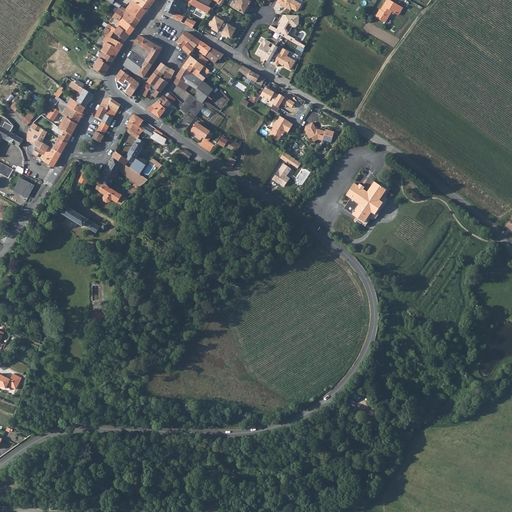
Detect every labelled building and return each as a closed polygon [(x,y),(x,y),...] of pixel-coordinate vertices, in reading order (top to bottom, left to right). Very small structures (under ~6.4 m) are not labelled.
[(133,0),(133,1),(147,10),(154,1),(153,0),(133,0)] [(174,16),(184,21),(186,16),(176,12),(180,0),(186,0),(193,3),(212,13),(216,7),(211,5),(201,1),(197,0),(169,0),(165,10),(175,15),(174,16)] [(230,0),(229,1),(230,4),(244,12),(247,6),(246,5),(248,0),(230,0)] [(396,15),(400,7),(388,0),(383,0),(377,10),(375,9),(372,15),(382,21),(389,10),(396,15)] [(147,10),(133,1),(126,10),(140,20),(146,12),(147,10)] [(118,4),(117,5),(113,2),(112,4),(118,8),(119,9),(125,12),(126,10),(118,4)] [(112,17),(118,21),(119,21),(121,17),(125,12),(119,9),(118,8),(112,17)] [(125,12),(121,17),(135,28),(140,20),(126,10),(125,12)] [(297,13),(283,12),(278,20),(281,21),(277,27),(278,28),(285,31),(286,32),(291,24),(294,24),(297,21),(297,13)] [(191,26),(195,21),(187,16),(184,22),(191,26)] [(119,21),(121,23),(118,25),(130,34),(135,28),(121,17),(119,21)] [(211,22),(210,24),(210,26),(216,29),(215,31),(218,33),(225,22),(216,17),(213,21),(211,22)] [(107,44),(103,52),(115,59),(124,44),(112,37),(114,32),(110,29),(104,25),(101,29),(107,33),(103,42),(107,44)] [(126,39),(130,34),(118,25),(116,28),(112,26),(110,29),(114,32),(121,36),(126,39)] [(227,25),(221,36),(224,38),(225,36),(231,39),(233,39),(234,37),(233,35),(236,30),(227,25)] [(292,39),(294,36),(286,32),(285,31),(278,28),(277,31),(283,34),(292,39)] [(195,48),(197,45),(202,40),(188,30),(178,41),(184,47),(188,41),(195,48)] [(138,44),(151,51),(156,43),(139,34),(133,44),(137,46),(138,44)] [(261,40),(255,51),(260,54),(261,52),(265,55),(264,57),(269,59),(277,44),(272,41),(270,45),(267,43),(269,40),(263,36),(261,40)] [(197,45),(199,46),(202,48),(207,43),(202,40),(197,45)] [(190,53),(195,48),(188,41),(184,47),(190,53)] [(163,47),(156,43),(151,51),(146,59),(153,64),(155,61),(163,47)] [(198,48),(206,54),(212,46),(207,43),(202,48),(199,46),(198,48)] [(137,46),(134,51),(146,59),(151,51),(138,44),(137,46)] [(276,63),(278,61),(289,67),(294,58),(286,53),(288,49),(281,45),(272,61),(276,63)] [(206,54),(213,59),(216,55),(220,57),(221,58),(223,56),(225,53),(213,46),(212,46),(206,54)] [(146,59),(134,51),(125,64),(144,77),(153,64),(146,59)] [(115,59),(103,52),(99,59),(94,69),(105,76),(111,66),(115,59)] [(198,59),(192,55),(184,67),(204,80),(206,77),(194,68),(195,66),(201,70),(203,67),(206,70),(207,68),(209,70),(210,68),(203,63),(198,59)] [(165,73),(166,70),(173,75),(175,70),(173,68),(171,68),(163,62),(158,68),(165,73)] [(241,65),(237,71),(246,76),(250,70),(241,65)] [(178,76),(179,77),(190,84),(198,89),(206,95),(202,100),(204,102),(214,88),(204,80),(184,67),(178,76)] [(118,87),(120,89),(121,87),(126,80),(130,74),(122,68),(115,78),(118,87)] [(158,68),(155,73),(162,77),(169,82),(170,82),(173,75),(166,70),(165,73),(158,68)] [(246,77),(253,81),(261,86),(265,79),(257,74),(250,70),(246,76),(246,77)] [(155,73),(149,82),(155,86),(156,85),(157,83),(162,77),(155,73)] [(141,83),(130,74),(126,80),(131,84),(126,91),(132,96),(141,83)] [(158,86),(156,88),(160,91),(162,92),(169,82),(162,77),(157,83),(156,85),(158,86)] [(187,90),(190,84),(179,77),(175,82),(187,90)] [(82,94),(77,102),(85,107),(93,94),(83,88),(73,82),(67,78),(64,82),(82,94)] [(131,84),(126,80),(121,87),(126,91),(131,84)] [(147,81),(143,89),(150,93),(152,90),(154,87),(155,86),(149,82),(147,81)] [(152,90),(154,91),(152,94),(157,96),(160,91),(156,88),(154,87),(152,90)] [(270,89),(266,87),(261,96),(270,101),(269,104),(273,106),(279,95),(269,90),(270,89)] [(202,100),(206,95),(198,89),(198,93),(196,96),(202,100)] [(256,92),(252,99),(257,102),(261,96),(256,92)] [(176,99),(170,93),(167,97),(173,103),(176,99)] [(147,108),(165,120),(176,105),(173,103),(167,97),(164,94),(157,102),(147,108)] [(202,100),(196,96),(192,94),(185,104),(197,115),(206,103),(204,102),(202,100)] [(53,107),(54,105),(56,106),(58,103),(61,99),(57,96),(50,106),(53,107)] [(104,98),(101,106),(107,110),(109,107),(113,98),(110,96),(104,98)] [(66,103),(69,105),(82,113),(85,107),(77,102),(70,97),(66,103)] [(287,97),(281,106),(292,113),(298,103),(287,97)] [(109,107),(117,112),(121,104),(113,98),(109,107)] [(61,99),(58,103),(67,108),(69,105),(66,103),(61,99)] [(16,111),(21,105),(16,101),(11,107),(16,111)] [(186,114),(184,117),(177,128),(184,133),(197,115),(185,104),(180,109),(184,112),(186,114)] [(45,111),(49,114),(47,117),(53,121),(58,114),(52,109),(53,107),(50,106),(49,105),(45,111)] [(61,110),(56,106),(54,105),(53,107),(52,109),(58,114),(60,111),(61,110)] [(84,114),(82,113),(69,105),(67,108),(64,113),(66,115),(79,123),(84,114)] [(96,116),(103,120),(106,114),(105,114),(107,110),(101,106),(96,116)] [(114,119),(117,112),(109,107),(107,110),(105,114),(106,114),(114,119)] [(144,129),(142,127),(140,126),(144,119),(135,113),(133,117),(130,122),(128,127),(130,128),(141,136),(144,130),(144,129)] [(106,114),(103,120),(103,122),(110,126),(114,119),(106,114)] [(272,127),(269,132),(272,134),(271,136),(277,140),(282,132),(284,129),(287,131),(292,123),(289,121),(289,122),(277,114),(274,121),(277,122),(273,128),(272,127)] [(289,122),(289,121),(288,120),(278,114),(277,114),(289,122)] [(0,141),(2,137),(18,146),(20,145),(23,139),(10,131),(13,126),(8,120),(2,116),(0,115),(0,141)] [(66,115),(61,122),(62,123),(74,131),(79,123),(66,115)] [(211,129),(197,120),(190,131),(194,134),(195,132),(201,135),(201,134),(205,137),(206,137),(211,130),(211,129)] [(306,133),(312,123),(311,121),(305,124),(302,127),(306,133)] [(74,131),(62,123),(61,122),(58,128),(71,135),(74,131)] [(107,131),(110,126),(103,122),(100,126),(107,131)] [(39,132),(41,128),(37,125),(34,123),(33,124),(31,127),(39,132)] [(316,127),(314,127),(312,123),(306,133),(307,135),(309,134),(312,139),(316,136),(321,138),(321,137),(329,139),(333,129),(324,127),(324,129),(316,127)] [(52,130),(61,135),(59,138),(67,143),(71,135),(58,128),(55,125),(52,130)] [(105,134),(107,131),(100,126),(97,131),(105,134)] [(155,134),(157,132),(153,130),(146,126),(144,129),(144,130),(153,136),(155,134)] [(36,137),(39,132),(31,127),(28,132),(28,133),(36,137)] [(41,128),(39,132),(36,137),(42,141),(48,132),(41,128)] [(141,138),(142,136),(141,136),(130,128),(128,131),(139,139),(141,138)] [(211,130),(206,137),(208,139),(210,138),(214,132),(211,130)] [(101,141),(105,134),(97,131),(94,137),(101,141)] [(38,151),(34,149),(36,137),(28,133),(28,139),(27,145),(28,150),(29,151),(37,156),(39,152),(38,151)] [(162,135),(158,133),(157,135),(155,134),(153,136),(152,137),(163,145),(167,138),(162,135)] [(242,144),(224,133),(219,141),(225,145),(227,144),(238,151),(242,144)] [(34,149),(38,151),(40,148),(46,151),(49,145),(48,145),(42,141),(36,137),(34,149)] [(202,137),(199,142),(211,149),(215,144),(202,137)] [(67,143),(59,138),(55,144),(51,141),(48,145),(49,145),(62,152),(67,143)] [(141,138),(139,139),(127,158),(134,163),(137,158),(148,143),(141,138)] [(42,155),(41,157),(54,166),(62,152),(49,145),(46,151),(40,148),(38,151),(39,152),(44,155),(43,156),(42,155)] [(283,150),(279,156),(285,160),(286,159),(289,154),(283,150)] [(113,156),(131,167),(134,163),(127,158),(119,152),(117,151),(113,156)] [(291,156),(289,154),(286,159),(296,166),(299,162),(291,156)] [(141,173),(131,167),(113,156),(102,176),(99,181),(100,182),(97,187),(106,194),(104,197),(105,200),(108,202),(109,202),(111,201),(112,200),(114,198),(122,204),(129,198),(110,187),(120,171),(137,184),(132,190),(135,192),(149,179),(141,173)] [(233,166),(237,159),(232,156),(228,162),(233,166)] [(141,173),(147,165),(137,158),(134,163),(131,167),(141,173)] [(0,172),(9,177),(14,168),(0,160),(0,172)] [(281,162),(270,178),(273,180),(273,179),(277,182),(281,185),(282,184),(287,177),(284,174),(289,168),(281,162)] [(212,172),(219,176),(222,172),(215,168),(212,172)] [(85,170),(82,181),(89,183),(92,173),(85,170)] [(20,178),(13,190),(22,195),(26,188),(31,191),(34,185),(20,178)] [(358,215),(367,221),(370,216),(367,215),(372,209),(375,212),(384,200),(380,197),(384,191),(386,192),(389,189),(380,183),(377,180),(376,181),(367,192),(352,211),(358,215)] [(367,192),(364,190),(359,187),(354,184),(346,196),(352,199),(345,210),(346,210),(350,213),(352,211),(367,192)] [(31,191),(26,188),(22,195),(27,198),(31,191)] [(83,222),(95,230),(99,223),(66,203),(62,210),(82,223),(83,222)] [(1,207),(0,208),(0,217),(5,220),(9,211),(1,207)] [(0,370),(0,381),(6,385),(8,381),(16,385),(22,374),(13,370),(11,376),(0,370)] [(357,402),(363,396),(358,389),(351,395),(357,402)]
